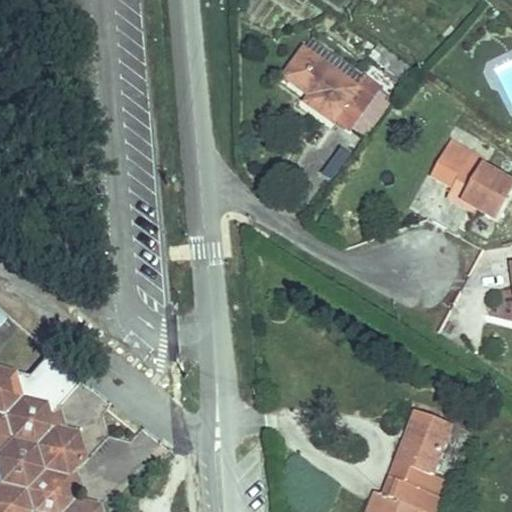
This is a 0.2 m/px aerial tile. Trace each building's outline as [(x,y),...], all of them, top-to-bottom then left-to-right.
[(426,0),(377,0),(408,24),(426,0)] [(349,94),(292,55),(275,80),(303,99),(296,108),(329,130),(335,120),(351,131),(375,95),(357,82),(349,94)] [(473,189),(480,193),(502,208),(511,192),(511,176),(489,161),(485,166),(473,158),(453,188),(467,197),(473,189)] [(87,377),(56,347),(32,373),(0,365),(0,466),(4,476),(0,480),(0,511),(104,511),(103,507),(77,504),(70,477),(88,459),(82,430),(70,428),(66,427),(56,425),(52,411),(61,403),(64,400),(87,377)] [(70,428),(64,400),(61,403),(52,411),(56,425),(66,427),(70,428)] [(381,511),(414,511),(420,494),(438,500),(444,482),(429,477),(446,426),(409,415),(382,511),(381,511)] [(433,511),(438,500),(420,494),(414,511),(433,511)]
